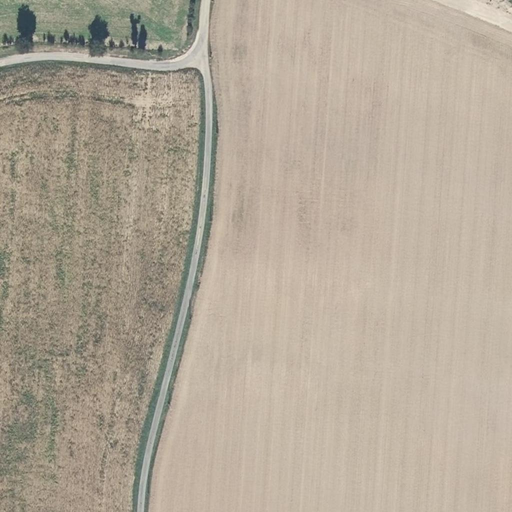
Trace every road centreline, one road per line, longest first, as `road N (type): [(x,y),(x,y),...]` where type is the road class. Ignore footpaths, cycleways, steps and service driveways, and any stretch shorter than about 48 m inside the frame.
road 1 (unclassified): [(205,50),(211,174),(144,511)]
road 2 (unclassified): [(205,50),(171,66),(40,57),(0,64)]
